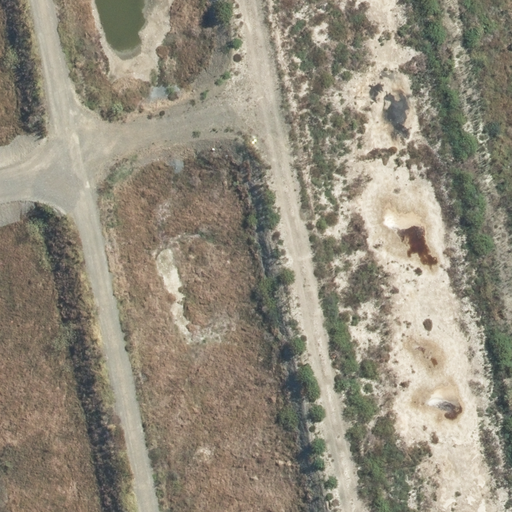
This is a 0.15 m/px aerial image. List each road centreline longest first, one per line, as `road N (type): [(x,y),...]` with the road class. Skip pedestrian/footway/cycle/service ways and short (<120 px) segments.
road 1 (track): [(0,190),(263,94),(359,511)]
road 2 (track): [(65,166),(141,511)]
road 3 (track): [(511,272),(457,0)]
road 4 (track): [(65,166),(32,0)]
